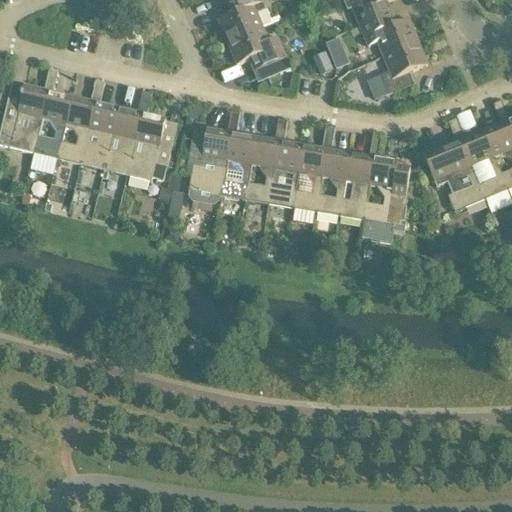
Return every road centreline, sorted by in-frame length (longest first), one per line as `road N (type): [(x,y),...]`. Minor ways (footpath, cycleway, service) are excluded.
road 1 (residential): [(197,88),(398,125),(511,79)]
road 2 (residential): [(76,486),(306,511)]
road 3 (residential): [(197,88),(0,45)]
